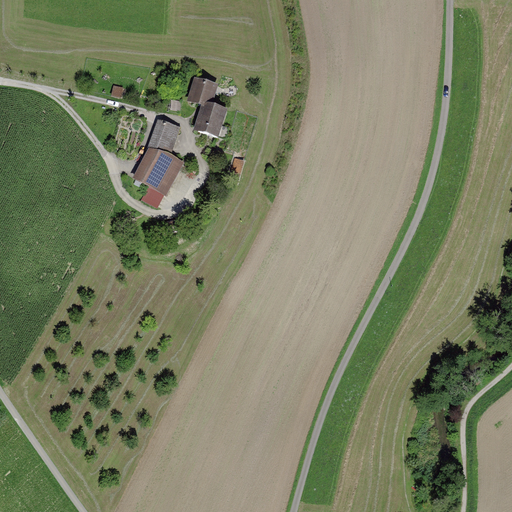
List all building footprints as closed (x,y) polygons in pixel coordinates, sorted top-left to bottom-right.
[(215,90),(193,83),(186,103),(199,107),(208,110),(215,90)] [(122,90),(113,88),(111,98),(120,100),(122,90)] [(208,110),(199,107),(190,133),(215,142),(224,115),(208,110)] [(161,126),(149,154),(132,185),(163,202),(182,168),(168,160),(180,134),(161,126)] [(242,164),(233,161),(225,184),(233,187),(242,164)] [(218,198),(213,207),(219,211),(224,202),(218,198)]
